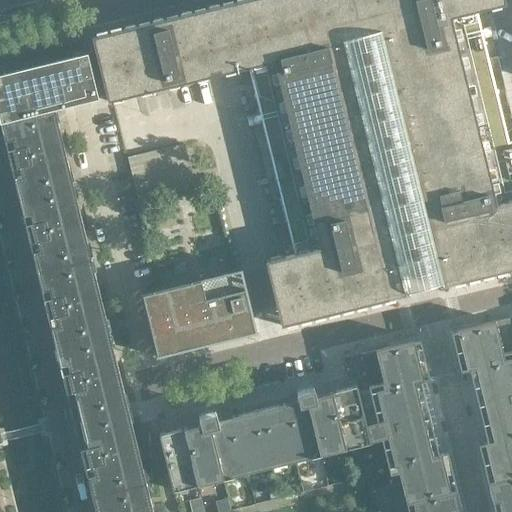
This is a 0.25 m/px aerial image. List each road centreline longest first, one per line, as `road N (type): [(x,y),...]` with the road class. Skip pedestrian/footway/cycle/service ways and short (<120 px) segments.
road 1 (unclassified): [(95,16),(134,147),(215,128),(273,350)]
road 2 (residential): [(511,294),(273,350)]
road 3 (residential): [(273,350),(145,382)]
